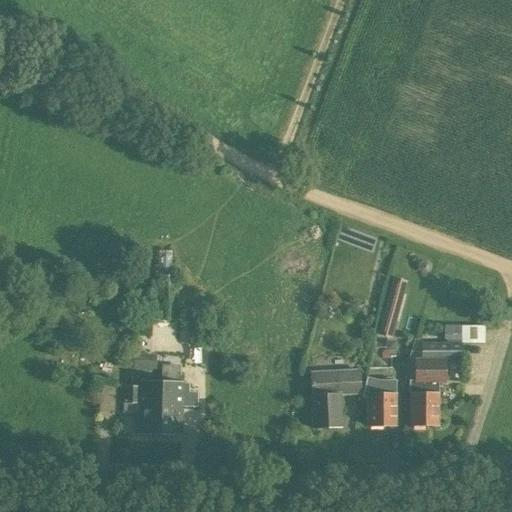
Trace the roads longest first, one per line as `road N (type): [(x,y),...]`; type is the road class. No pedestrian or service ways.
road 1 (unclassified): [(0,28),(320,201),(511,270)]
road 2 (unclassified): [(511,462),(363,459),(89,474),(0,468)]
